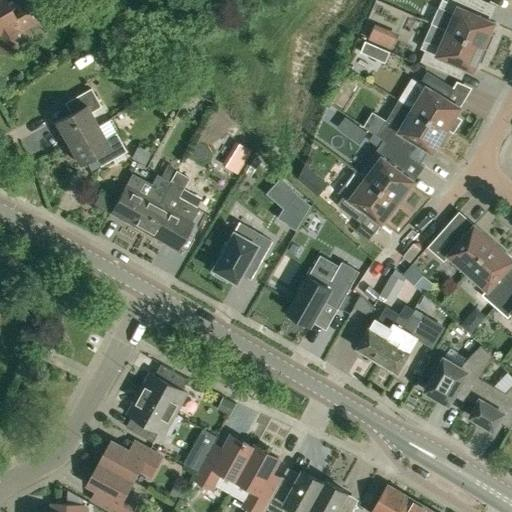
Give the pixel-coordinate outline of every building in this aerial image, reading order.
[(16,0),(7,6),(3,0),(0,0),(0,48),(1,51),(25,37),(20,29),(41,17),(30,0),(16,0)] [(446,0),(447,0),(445,0),(441,0),(431,23),(488,48),(495,34),(491,32),(495,22),(474,12),(479,0),(446,0)] [(425,50),(420,60),(447,73),(452,62),(473,71),(478,61),(482,62),(488,48),(431,23),(420,48),(425,50)] [(366,39),(390,48),(396,32),(372,24),(366,39)] [(360,50),(385,61),(390,51),(365,40),(360,50)] [(420,82),(425,86),(412,108),(447,129),(448,128),(453,131),(460,119),(455,116),(461,106),(447,97),(453,87),(426,71),(420,82)] [(90,88),(68,100),(74,111),(55,122),(67,143),(97,125),(89,112),(100,106),(90,88)] [(419,143),(429,149),(433,152),(447,129),(412,108),(398,99),(385,121),(393,126),(384,139),(410,157),(419,143)] [(367,133),(345,116),(338,127),(360,143),(367,133)] [(105,139),(97,125),(67,143),(79,163),(98,152),(104,163),(125,151),(115,133),(105,139)] [(223,162),(236,141),(227,135),(214,157),(223,162)] [(381,156),(365,177),(398,202),(414,180),(401,170),(410,157),(384,139),(375,152),(381,156)] [(250,151),(242,146),(238,144),(225,166),(228,168),(237,173),(250,151)] [(198,208),(177,196),(188,177),(187,176),(195,163),(184,157),(171,182),(144,231),(175,249),(198,208)] [(338,191),(343,195),(336,204),(361,222),(368,213),(382,223),(398,202),(365,177),(355,169),(338,191)] [(110,212),(144,231),(171,182),(156,174),(151,184),(131,173),(110,212)] [(310,205),(296,193),(279,178),(265,194),(282,208),(276,218),(296,230),(310,205)] [(238,222),(211,269),(214,270),(212,273),(226,281),(228,278),(234,281),(239,273),(248,257),(259,263),(271,240),(238,222)] [(467,272),(494,241),(474,224),(463,236),(454,228),(433,252),(443,260),(448,255),(467,272)] [(511,257),(494,241),(467,272),(487,289),(482,295),(495,306),(511,285),(511,279),(503,272),(511,261),(511,257)] [(312,269),(288,312),(292,314),(290,317),(305,326),(307,323),(310,325),(324,300),(338,308),(348,289),(359,271),(342,261),(339,265),(320,255),(312,269)] [(412,264),(403,272),(420,292),(429,284),(412,264)] [(393,301),(407,278),(396,268),(393,274),(391,273),(379,293),(393,301)] [(379,294),(370,285),(364,292),(374,300),(379,294)] [(511,285),(495,306),(507,317),(511,312),(511,311),(511,285)] [(371,305),(360,296),(355,305),(367,313),(371,305)] [(369,358),(370,358),(372,355),(375,357),(395,323),(395,324),(398,319),(402,320),(405,322),(411,313),(413,309),(405,305),(400,314),(386,306),(378,319),(375,318),(358,347),(361,349),(360,352),(361,354),(361,355),(363,357),(364,357),(366,358),(367,358),(369,358)] [(395,323),(375,357),(398,370),(409,351),(408,351),(416,337),(432,347),(444,326),(424,314),(421,319),(411,313),(405,322),(402,320),(398,319),(395,324),(395,323)] [(454,395),(465,401),(467,398),(479,376),(492,355),(480,345),(460,365),(444,356),(442,359),(439,357),(429,374),(433,376),(425,389),(449,403),(454,395)] [(150,372),(139,393),(174,412),(185,391),(181,389),(186,378),(165,367),(159,377),(150,372)] [(502,391),(511,379),(511,376),(506,371),(495,384),(502,391)] [(511,423),(511,385),(502,395),(492,390),(494,386),(479,376),(467,398),(477,404),(470,415),(494,429),(499,421),(510,427),(511,423)] [(162,433),(174,412),(139,393),(128,414),(136,419),(130,430),(152,442),(158,431),(162,433)] [(231,435),(224,448),(214,442),(210,449),(204,460),(198,471),(193,479),(213,489),(217,483),(230,490),(254,448),(253,448),(231,435)] [(151,476),(162,456),(133,440),(127,450),(112,441),(100,463),(132,481),(138,469),(151,476)] [(196,441),(183,463),(198,471),(204,460),(210,449),(196,441)] [(271,471),(278,459),(254,445),(253,448),(254,448),(230,490),(245,498),(241,505),(254,511),(261,511),(277,484),(282,477),(271,471)] [(125,492),(132,481),(100,463),(88,484),(96,488),(91,498),(114,511),(130,511),(138,499),(125,492)] [(271,495),(261,511),(291,511),(293,508),(299,511),(307,511),(324,482),(302,470),(300,474),(290,492),(277,484),(271,495)] [(324,482),(307,511),(336,511),(348,493),(325,480),(324,482)] [(399,511),(408,496),(387,484),(371,511),(399,511)] [(426,511),(429,508),(408,496),(399,511),(426,511)] [(87,511),(87,507),(84,504),(49,503),(49,511),(87,511)]
